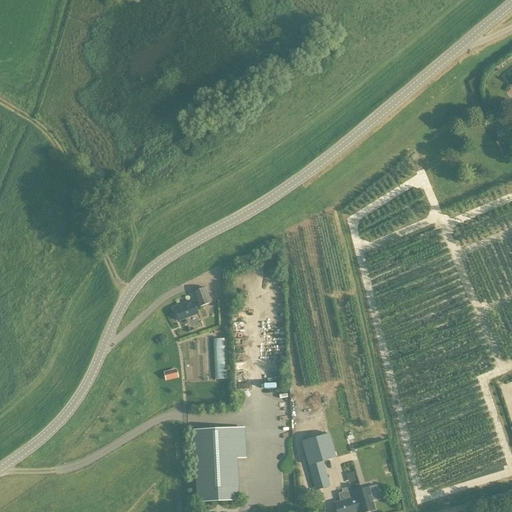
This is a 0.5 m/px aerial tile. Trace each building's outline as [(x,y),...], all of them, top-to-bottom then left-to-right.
[(205,288),(194,292),(199,307),(211,303),(205,288)] [(175,309),(180,321),(199,314),(194,302),(175,309)] [(213,338),(215,379),(229,379),(227,338),(213,338)] [(177,369),(163,372),(165,381),(179,378),(177,369)] [(216,500),(221,499),(237,498),(237,490),(238,489),(236,459),(235,430),(195,432),(198,501),(216,501),(216,500)] [(330,433),(306,440),(302,441),(315,490),(330,486),(323,461),(336,457),(330,433)] [(334,503),(337,511),(356,511),(360,511),(367,511),(375,510),(369,487),(355,491),(356,497),(350,498),(348,491),(338,494),(341,501),(334,503)]
